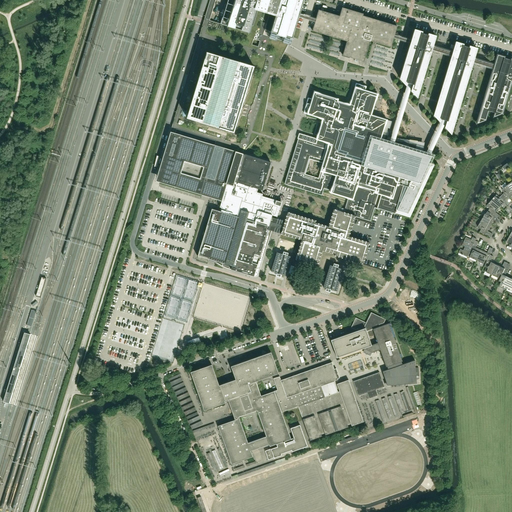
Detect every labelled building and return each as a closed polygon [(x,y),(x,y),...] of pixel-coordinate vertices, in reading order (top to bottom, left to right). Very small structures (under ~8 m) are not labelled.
[(299,15),(303,0),(227,0),(224,10),(222,17),(222,19),(220,24),(248,32),(250,27),(251,25),(256,8),(258,9),(270,12),(272,13),(276,14),(272,27),(271,32),(270,33),(269,38),(272,39),(290,45),(292,38),(292,37),(298,17),(298,16),(299,15)] [(393,38),(394,37),(394,36),(394,35),(395,31),(397,26),(362,16),(363,14),(342,7),(341,11),(339,16),(318,10),(315,20),(315,21),(315,22),(314,26),(312,31),(346,41),(342,55),(348,57),(363,62),(365,58),(370,41),(372,42),(375,42),(390,47),(391,45),(393,38)] [(414,29),(411,40),(411,41),(410,42),(410,43),(399,78),(405,85),(406,82),(407,82),(408,82),(409,82),(411,83),(412,83),(413,84),(411,91),(417,97),(420,84),(431,49),(432,46),(433,42),(435,36),(428,33),(427,35),(421,33),(421,31),(414,29)] [(446,120),(447,120),(445,127),(451,133),(472,62),(473,58),(477,48),(469,46),(469,48),(462,46),(463,44),(456,42),(452,52),(451,56),(433,115),(439,121),(440,118),(441,118),(443,119),(445,119),(446,120)] [(442,53),(451,56),(452,52),(443,49),(443,48),(443,47),(442,47),(441,46),(441,45),(440,45),(439,45),(438,45),(437,45),(436,45),(435,46),(434,47),(432,46),(431,49),(433,50),(434,51),(434,52),(434,53),(435,54),(436,54),(437,55),(438,55),(439,55),(440,55),(441,54),(442,54),(442,53)] [(253,65),(206,51),(186,117),(234,131),(240,109),(253,65)] [(488,110),(495,112),(493,117),(502,113),(511,80),(511,58),(510,60),(504,58),(504,56),(497,54),(494,65),(493,68),(476,123),(485,120),(488,110)] [(484,65),(493,68),(494,65),(485,62),(484,61),(484,60),(483,59),(483,58),(482,58),(481,58),(480,57),(479,57),(478,58),(477,58),(476,58),(476,59),(473,58),(472,62),(475,63),(475,64),(475,65),(476,65),(477,66),(477,67),(478,67),(479,67),(480,67),(481,67),(482,67),(483,66),(484,65)] [(394,140),(412,83),(411,83),(409,82),(408,82),(407,82),(389,139),(392,140),(394,140)] [(324,188),(331,191),(331,192),(348,197),(344,212),(355,216),(370,221),(374,207),(377,208),(395,213),(394,214),(395,214),(396,210),(397,210),(408,214),(430,166),(426,165),(431,156),(429,155),(427,155),(425,154),(401,146),(401,144),(401,141),(394,140),(392,140),(389,139),(387,139),(380,137),(383,127),(380,126),(382,118),(370,115),(373,106),(376,94),(355,88),(350,105),(337,101),(337,99),(314,92),(308,113),(323,118),(322,123),(318,122),(314,134),(318,136),(317,139),(301,134),(301,136),(300,139),(297,138),(298,139),(284,184),(322,195),(324,188)] [(427,155),(429,155),(446,120),(445,119),(443,119),(441,118),(425,154),(427,155)] [(242,153),(244,154),(245,150),(237,148),(236,152),(218,146),(174,133),(170,132),(155,181),(160,182),(209,197),(221,201),(227,183),(237,186),(238,182),(234,181),(242,153)] [(244,154),(242,153),(234,181),(238,182),(255,187),(262,190),(270,164),(270,162),(244,154)] [(264,254),(271,231),(276,219),(281,202),(262,196),(263,194),(254,191),(255,187),(238,182),(237,186),(227,183),(221,201),(220,207),(221,207),(220,211),(212,209),(198,255),(209,259),(222,263),(222,266),(223,267),(224,267),(225,267),(225,268),(226,268),(227,269),(228,269),(229,269),(230,269),(231,270),(239,272),(247,274),(252,276),(254,276),(255,277),(255,276),(254,276),(255,273),(258,274),(258,275),(257,275),(258,275),(264,254)] [(511,195),(511,190),(508,185),(502,190),(504,193),(502,195),(510,204),(511,202),(511,201),(509,198),(511,195)] [(510,204),(502,195),(500,197),(497,194),(492,200),(500,207),(504,203),(508,206),(510,204)] [(496,212),(500,207),(492,200),(486,206),(490,209),(488,211),(490,213),(498,218),(500,216),(496,212)] [(348,236),(355,216),(344,212),(334,209),(328,226),(315,222),(316,221),(287,212),(285,221),(280,220),(276,219),(271,231),(276,232),(281,234),(281,233),(302,239),(295,260),(317,267),(322,249),(335,253),(335,255),(363,264),(369,242),(348,236)] [(490,213),(488,211),(486,214),(485,214),(481,220),(491,226),(494,220),(499,223),(500,220),(498,218),(490,213)] [(491,237),(493,234),(488,231),(491,226),(481,220),(478,227),(481,229),(480,232),(491,237)] [(470,252),(475,240),(476,239),(473,237),(471,240),(466,237),(462,245),(465,247),(464,250),(461,249),(459,253),(468,257),(468,256),(470,252)] [(475,240),(470,252),(468,256),(477,260),(481,250),(476,247),(478,242),(475,240)] [(487,261),(490,255),(490,254),(493,249),(490,247),(487,253),(481,250),(477,260),(484,263),(485,260),(487,261)] [(276,252),(270,271),(276,273),(282,254),(276,252)] [(278,274),(284,275),(290,256),(284,255),(278,274)] [(496,264),(490,262),(493,256),(490,255),(487,261),(484,267),(486,268),(485,271),(492,275),(496,264)] [(502,275),(505,269),(508,263),(505,262),(502,267),(496,264),(492,275),(498,278),(500,274),(502,275)] [(329,289),(335,267),(330,265),(323,287),(329,289)] [(336,291),(343,269),(337,267),(331,290),(336,291)] [(511,278),(505,276),(508,270),(505,269),(502,275),(499,280),(501,281),(500,285),(506,288),(511,278)] [(46,278),(41,277),(35,296),(40,297),(46,278)] [(402,361),(389,323),(382,326),(381,323),(384,323),(385,319),(373,314),(370,315),(366,323),(356,318),(351,328),(355,330),(358,329),(358,330),(331,340),(337,357),(361,349),(364,348),(365,349),(372,352),(380,350),(386,367),(387,366),(388,369),(382,371),(387,385),(416,383),(415,360),(414,360),(402,364),(401,361),(402,361)] [(25,333),(3,402),(9,404),(31,335),(25,333)] [(290,428),(293,438),(291,439),(282,412),(298,406),(310,440),(322,436),(321,434),(324,433),(325,435),(348,427),(347,425),(351,424),(351,426),(363,422),(348,380),(337,384),(339,391),(325,396),(321,386),(338,380),(337,378),(339,378),(336,368),(334,369),(332,362),(281,380),(279,376),(273,379),(277,390),(261,396),(256,381),(278,373),(271,352),(231,366),(235,379),(219,385),(212,364),(190,372),(204,410),(225,402),(224,401),(228,399),(235,420),(218,426),(231,464),(253,456),(250,451),(269,444),(270,446),(276,444),(277,446),(265,451),(268,460),(281,455),(281,454),(291,450),(292,451),(307,446),(300,425),(290,428)] [(353,381),(355,387),(356,390),(358,396),(367,393),(369,399),(378,396),(376,390),(384,387),(382,381),(381,378),(379,372),(353,381)] [(370,425),(374,425),(374,421),(380,421),(380,416),(378,416),(378,417),(371,417),(370,425)] [(202,509),(197,494),(193,496),(198,510),(202,509)]
